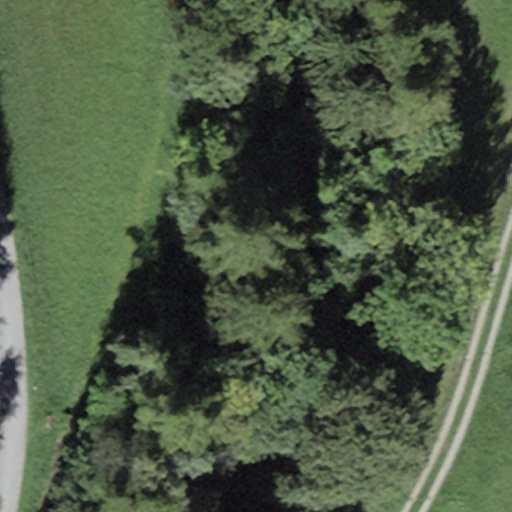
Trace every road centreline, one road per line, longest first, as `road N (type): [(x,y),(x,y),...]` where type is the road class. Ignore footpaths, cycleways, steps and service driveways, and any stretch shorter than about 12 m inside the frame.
road 1 (track): [(412,511),(453,429),(511,238)]
road 2 (unclassified): [(0,502),(13,385),(0,270)]
